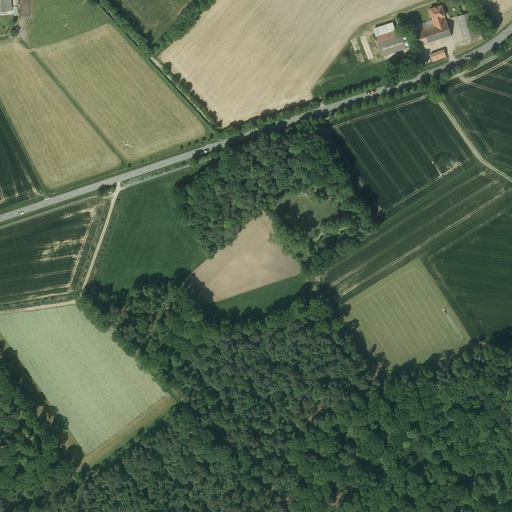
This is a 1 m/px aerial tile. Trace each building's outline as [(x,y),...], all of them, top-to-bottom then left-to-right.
[(11,0),(0,0),(0,12),(12,11),(11,0)] [(432,19),(433,25),(446,21),(444,16),(445,16),(441,5),(429,9),(433,19),(432,19)] [(471,12),(457,16),(464,40),(479,36),(471,12)] [(416,31),(414,31),(419,46),(451,36),(447,21),(446,21),(433,25),(431,26),(431,24),(425,25),(424,23),(415,26),(416,31)] [(374,29),(376,35),(394,29),(392,23),(374,29)] [(376,35),(382,56),(406,48),(399,27),(394,29),(376,35)] [(444,50),(430,55),(433,61),(446,56),(444,50)]
